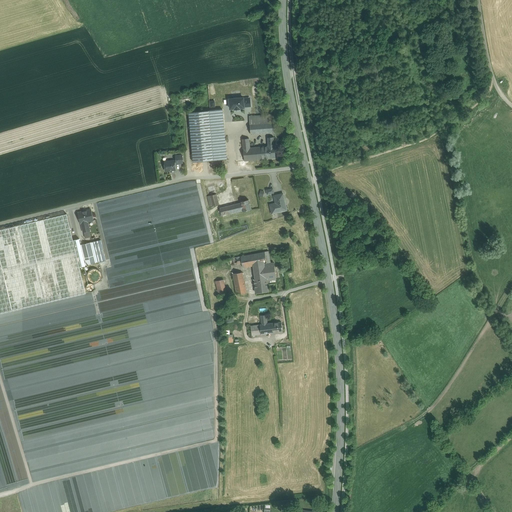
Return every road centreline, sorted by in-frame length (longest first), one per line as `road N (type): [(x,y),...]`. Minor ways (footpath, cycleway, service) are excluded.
road 1 (secondary): [(285,0),(289,72),(339,365),(335,511)]
road 2 (track): [(0,225),(154,185),(308,165)]
